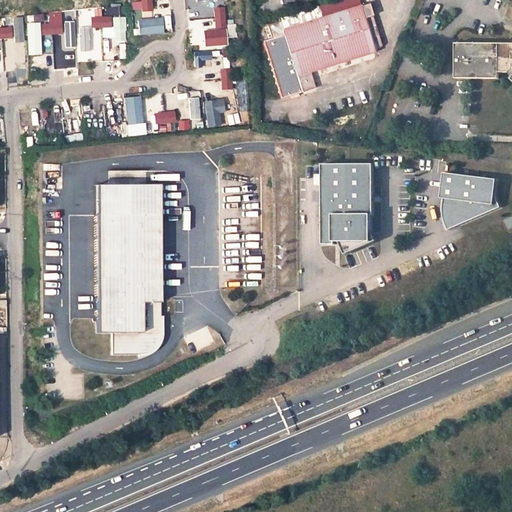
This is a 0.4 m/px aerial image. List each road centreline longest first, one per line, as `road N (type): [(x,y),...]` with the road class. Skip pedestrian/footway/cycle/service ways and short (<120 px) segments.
road 1 (motorway): [(511,323),(65,511)]
road 2 (motorway): [(134,511),(511,352)]
road 3 (residential): [(13,148),(19,466)]
road 4 (residential): [(253,337),(240,358),(19,466)]
road 5 (unknown): [(198,169),(223,150),(283,146),(290,306)]
